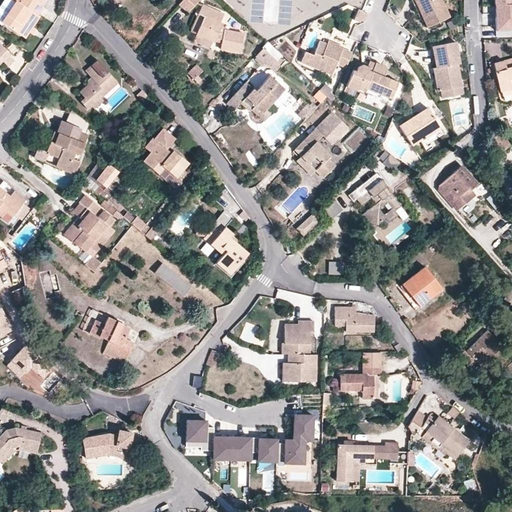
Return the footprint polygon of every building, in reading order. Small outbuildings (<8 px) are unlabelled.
[(43,8),(41,7),(46,1),(44,0),(17,0),(15,3),(2,23),(25,39),(39,17),(38,16),(43,8)] [(181,0),(179,4),(189,12),(199,0),(181,0)] [(449,17),(440,0),(412,0),(418,14),(420,13),(428,27),(449,17)] [(511,0),(494,0),(497,30),(511,29),(511,0)] [(241,53),(244,34),(221,30),(224,24),(220,23),(224,14),(202,5),(198,15),(203,17),(196,34),(213,41),(215,42),(217,39),(221,40),(219,49),(241,53)] [(254,26),(263,14),(251,6),(243,18),(254,26)] [(358,10),(354,19),(360,22),(361,20),(365,21),(367,14),(362,11),(358,10)] [(266,38),(274,29),(262,19),(254,28),(266,38)] [(210,49),(213,41),(196,34),(193,41),(210,49)] [(346,68),(352,53),(344,49),(345,47),(332,42),(331,47),(326,44),(319,41),(314,55),(305,51),(301,63),(333,76),(337,65),(346,68)] [(433,48),(437,68),(439,68),(441,76),(435,77),(438,92),(441,91),(462,87),(458,65),(460,64),(456,43),(433,48)] [(0,65),(4,70),(13,61),(0,46),(0,65)] [(276,60),(262,47),(255,55),(263,63),(271,65),(276,60)] [(511,68),(511,60),(494,65),(496,73),(511,68)] [(91,78),(92,78),(94,80),(89,84),(80,92),(85,98),(81,102),(88,109),(92,106),(101,97),(117,83),(98,61),(85,72),(91,78)] [(374,92),(388,98),(395,80),(384,77),(387,69),(386,67),(376,63),(373,72),(370,70),(370,68),(364,65),(357,67),(356,71),(353,70),(346,88),(364,94),(364,96),(372,99),(374,92)] [(200,70),(197,68),(189,76),(195,82),(198,78),(195,75),(200,70)] [(511,68),(496,73),(501,93),(511,90),(511,68)] [(285,90),(269,75),(255,90),(246,81),(227,102),(235,109),(241,103),(246,98),(262,113),(269,106),(285,90)] [(404,84),(395,80),(388,98),(397,101),(404,84)] [(326,84),(321,90),(328,97),(333,102),(335,96),(332,93),(334,91),(326,84)] [(144,104),(149,97),(138,86),(131,91),(144,104)] [(464,94),(462,87),(441,91),(443,98),(464,94)] [(104,101),(101,97),(92,106),(94,109),(104,101)] [(246,98),(241,103),(249,111),(251,109),(264,121),(273,110),(269,106),(262,113),(246,98)] [(305,121),(318,107),(312,102),(310,105),(308,103),(298,114),(305,121)] [(391,118),(394,109),(387,107),(384,115),(391,118)] [(440,128),(427,108),(400,125),(412,145),(440,128)] [(88,122),(70,109),(65,122),(81,129),(80,132),(84,133),(88,122)] [(332,112),(321,123),(337,139),(348,128),(332,112)] [(56,133),(57,133),(62,135),(58,145),(54,143),(51,141),(46,152),(47,153),(58,158),(55,166),(75,174),(80,162),(74,159),(76,155),(80,156),(89,136),(84,133),(80,132),(81,129),(65,122),(62,121),(56,133)] [(294,149),(301,156),(309,163),(307,166),(314,173),(316,171),(323,179),(335,166),(328,159),(330,156),(316,142),(323,135),(333,145),(338,139),(337,139),(321,123),(316,129),(294,149)] [(163,129),(155,139),(158,142),(152,150),(157,154),(147,166),(158,174),(163,168),(175,178),(183,169),(188,162),(173,150),(171,152),(166,148),(174,138),(163,129)] [(57,133),(54,143),(58,145),(62,135),(57,133)] [(511,145),(503,135),(492,143),(499,153),(511,145)] [(143,162),(147,166),(157,154),(152,150),(158,142),(155,139),(153,138),(145,148),(151,153),(143,162)] [(43,161),(47,153),(46,152),(37,148),(33,157),(43,161)] [(311,176),(314,173),(307,166),(309,163),(301,156),(296,161),(311,176)] [(118,172),(109,164),(96,180),(106,188),(118,172)] [(478,184),(462,165),(439,185),(439,189),(457,210),(475,195),(471,190),(478,184)] [(175,178),(163,168),(158,174),(176,189),(189,174),(183,169),(175,178)] [(362,206),(370,199),(376,194),(381,200),(375,205),(367,211),(378,225),(386,218),(389,222),(398,215),(396,211),(401,206),(386,187),(386,186),(376,173),(354,190),(360,196),(357,199),(362,206)] [(82,182),(79,185),(88,192),(91,189),(82,182)] [(14,215),(23,203),(25,200),(14,191),(10,196),(3,191),(0,188),(0,215),(2,217),(6,213),(12,217),(14,215)] [(354,202),(357,199),(360,196),(354,190),(349,194),(354,202)] [(507,210),(493,193),(486,199),(500,216),(507,210)] [(71,212),(78,217),(83,221),(78,227),(73,223),(64,235),(84,251),(106,225),(93,213),(98,206),(84,194),(78,202),(79,203),(71,212)] [(370,199),(375,205),(381,200),(376,194),(370,199)] [(104,198),(100,202),(116,216),(120,212),(104,198)] [(323,208),(331,217),(340,209),(332,199),(323,208)] [(14,215),(23,221),(33,209),(23,203),(14,215)] [(203,238),(210,245),(214,241),(226,251),(223,255),(216,262),(231,275),(248,254),(230,239),(233,235),(225,228),(233,218),(224,211),(212,225),(214,226),(209,230),(197,228),(196,235),(205,236),(203,238)] [(373,228),(378,225),(367,211),(363,214),(373,228)] [(137,215),(131,223),(140,230),(146,223),(137,215)] [(319,222),(312,215),(296,229),(303,237),(319,222)] [(78,217),(73,223),(78,227),(83,221),(78,217)] [(149,225),(144,235),(152,239),(157,229),(149,225)] [(0,238),(0,239),(5,244),(12,236),(5,231),(0,238)] [(210,245),(223,255),(226,251),(214,241),(210,245)] [(90,255),(84,263),(94,269),(99,261),(90,255)] [(326,261),(326,273),(339,273),(339,261),(326,261)] [(190,288),(162,264),(155,273),(183,297),(190,288)] [(443,288),(424,267),(402,284),(419,307),(443,288)] [(0,334),(12,329),(1,306),(0,305),(0,334)] [(356,313),(356,307),(335,307),(334,326),(346,326),(346,333),(375,333),(375,315),(356,313)] [(98,337),(107,341),(121,347),(118,353),(128,357),(138,335),(129,330),(130,329),(123,326),(124,324),(107,317),(104,324),(95,320),(89,333),(98,338),(98,337)] [(314,332),(314,321),(298,321),(298,325),(284,324),(284,343),(288,343),(288,354),(288,363),(288,381),(316,382),(317,355),(309,354),(310,332),(314,332)] [(485,329),(464,349),(478,363),(498,343),(485,329)] [(125,363),(128,357),(118,353),(121,347),(107,341),(102,352),(125,363)] [(53,369),(22,343),(5,363),(19,376),(28,365),(45,379),(53,369)] [(220,353),(212,350),(206,363),(206,364),(214,367),(220,353)] [(381,352),(362,352),(362,374),(340,375),(340,391),(362,391),(362,399),(375,398),(374,376),(379,376),(381,376),(381,352)] [(416,391),(421,382),(413,381),(411,390),(416,391)] [(454,419),(459,413),(452,407),(447,413),(454,419)] [(311,436),(312,410),(293,410),(292,435),(284,435),(284,438),(276,438),(276,434),(258,434),(258,433),(213,431),(213,422),(205,422),(205,416),(186,415),(185,442),(200,442),(200,445),(212,446),(212,454),(249,455),(249,447),(257,448),(257,455),(257,456),(275,457),(275,461),(284,461),(284,458),(303,459),(304,435),(311,436)] [(417,412),(411,421),(421,427),(426,417),(417,412)] [(456,456),(468,440),(438,416),(433,422),(426,431),(456,456)] [(424,435),(426,431),(433,422),(426,417),(421,427),(411,421),(408,426),(408,430),(419,431),(424,435)] [(312,437),(319,438),(321,422),(314,421),(312,437)] [(36,453),(41,432),(15,426),(4,429),(0,434),(0,459),(1,460),(12,446),(19,442),(19,439),(28,441),(26,450),(36,453)] [(132,458),(136,439),(130,438),(124,437),(125,430),(117,429),(116,434),(107,432),(80,437),(83,456),(105,452),(132,458)] [(456,456),(426,431),(424,435),(423,435),(453,459),(456,456)] [(19,448),(26,450),(28,441),(19,439),(19,442),(12,446),(1,460),(5,463),(16,449),(19,448)] [(398,442),(385,442),(385,445),(385,458),(408,458),(408,451),(398,451),(398,442)] [(373,458),(373,445),(337,444),(336,481),(351,482),(352,458),(365,458),(373,458)] [(373,445),(373,458),(385,458),(385,445),(373,445)] [(365,466),(365,458),(352,458),(351,482),(360,482),(360,466),(365,466)] [(474,488),(470,478),(462,481),(466,491),(474,488)]
